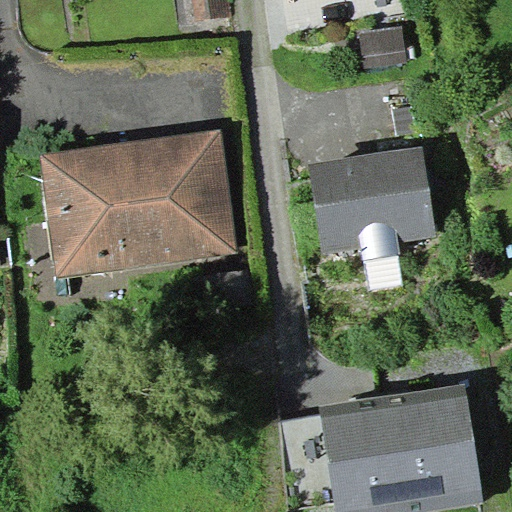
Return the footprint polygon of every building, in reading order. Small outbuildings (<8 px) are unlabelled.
[(227,0),(186,0),(190,16),(229,10),(227,0)] [(374,35),(378,60),(423,54),(419,28),(374,35)] [(225,141),(49,158),(61,281),(237,264),(225,141)] [(424,155),(315,174),(330,259),(438,240),(424,155)] [(467,382),(320,403),(336,511),(407,511),(485,500),(467,382)]
